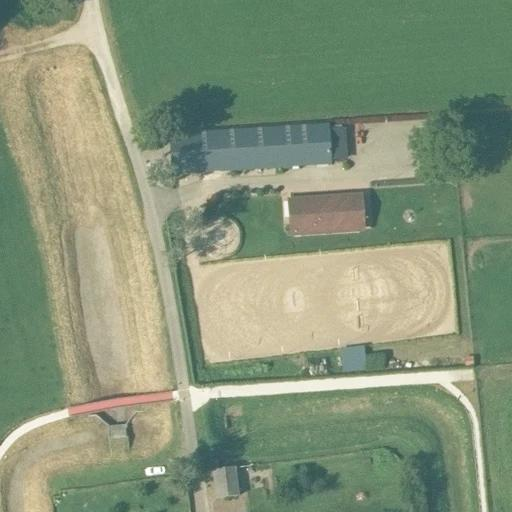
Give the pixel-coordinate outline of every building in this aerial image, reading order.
[(327,130),(168,141),(172,174),(330,166),(330,163),(347,161),(345,130),(327,131),(327,130)] [(291,233),(352,230),(364,230),(362,198),(290,201),(291,233)] [(342,371),(366,370),(365,346),(341,347),(342,371)] [(367,355),(367,369),(385,369),(384,355),(367,355)] [(213,485),(237,482),(235,466),(211,469),(213,485)] [(237,482),(213,485),(215,500),(239,497),(237,482)]
